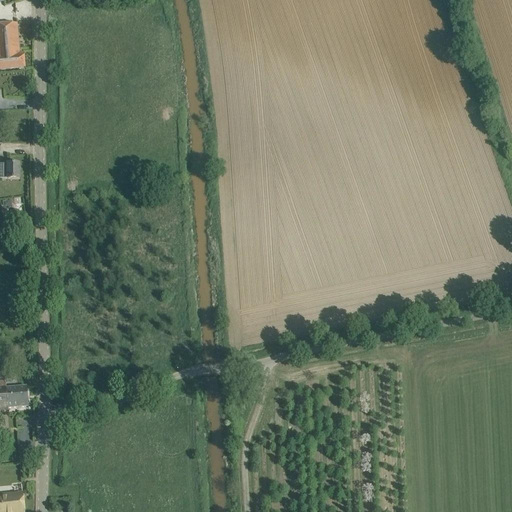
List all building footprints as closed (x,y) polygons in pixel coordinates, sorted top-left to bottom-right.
[(17,24),(7,25),(0,25),(0,70),(25,69),(24,53),(19,54),(17,24)] [(19,165),(9,165),(0,164),(0,172),(1,172),(1,180),(19,180),(19,165)] [(5,381),(0,381),(0,411),(8,411),(8,410),(29,407),(27,387),(6,389),(5,381)] [(0,511),(24,511),(22,494),(0,496),(0,511)] [(72,500),(61,500),(51,500),(51,509),(72,509),(72,500)]
